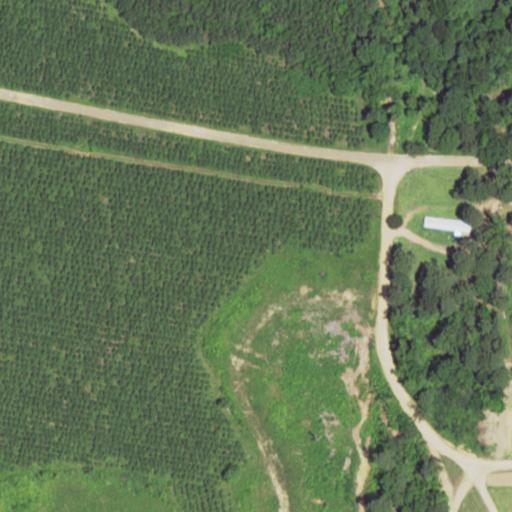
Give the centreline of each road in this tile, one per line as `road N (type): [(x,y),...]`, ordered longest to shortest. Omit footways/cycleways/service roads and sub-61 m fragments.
road 1 (residential): [(511,185),(219,152),(0,114)]
road 2 (residential): [(360,168),(368,363),(408,432),(441,466),(463,469),(487,511)]
